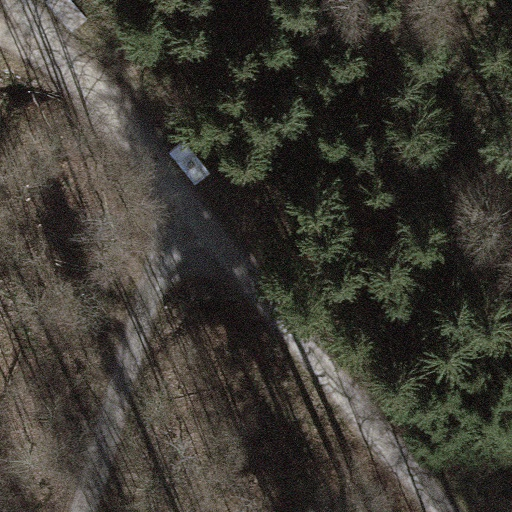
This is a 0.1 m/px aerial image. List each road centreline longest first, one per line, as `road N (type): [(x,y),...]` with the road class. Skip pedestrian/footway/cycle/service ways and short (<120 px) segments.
road 1 (track): [(442,511),(185,197)]
road 2 (track): [(185,197),(96,511)]
road 3 (track): [(185,197),(78,62)]
